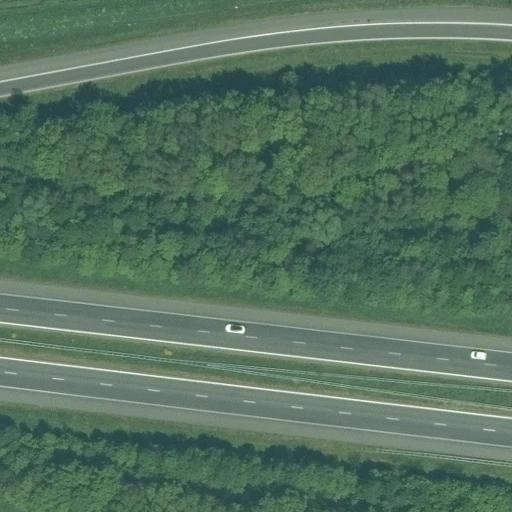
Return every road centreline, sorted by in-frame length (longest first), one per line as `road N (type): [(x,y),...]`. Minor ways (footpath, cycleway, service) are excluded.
road 1 (motorway): [(511,35),(399,32),(256,44),(0,91)]
road 2 (motorway): [(0,368),(511,431)]
road 3 (motorway): [(511,368),(0,309)]
